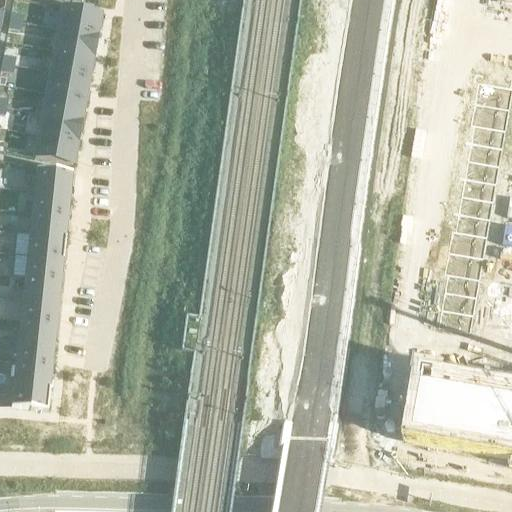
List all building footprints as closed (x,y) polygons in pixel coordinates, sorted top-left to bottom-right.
[(100,17),(62,10),(58,32),(95,39),(100,17)] [(23,18),(11,15),(9,23),(21,25),(23,18)] [(21,25),(9,23),(8,31),(20,33),(21,25)] [(95,39),(58,32),(54,53),(91,60),(95,39)] [(91,60),(54,53),(50,75),(88,82),(91,60)] [(15,60),(3,58),(1,66),(13,68),(15,60)] [(13,68),(1,66),(0,74),(12,76),(13,68)] [(88,82),(50,75),(46,96),(84,103),(88,82)] [(477,84),(474,106),(510,112),(511,99),(511,89),(481,84),(477,84)] [(84,103),(46,96),(42,117),(80,124),(84,103)] [(474,106),(470,127),(506,133),(510,112),(474,106)] [(80,124),(42,117),(38,138),(76,145),(80,124)] [(470,127),(473,128),(470,145),(503,151),(506,133),(470,127)] [(76,145),(38,138),(34,161),(72,168),(76,145)] [(470,145),(467,163),(500,169),(503,151),(470,145)] [(467,163),(464,181),(497,186),(500,169),(467,163)] [(71,175),(36,171),(33,194),(69,198),(71,175)] [(464,181),(461,198),(494,204),(497,186),(464,181)] [(33,194),(31,215),(67,219),(69,198),(33,194)] [(461,198),(458,216),(491,222),(494,204),(461,198)] [(31,215),(29,237),(64,241),(67,219),(31,215)] [(451,233),(487,240),(491,222),(458,216),(455,233),(451,233)] [(451,233),(448,254),(484,261),(487,240),(451,233)] [(29,237),(26,258),(62,262),(63,262),(65,241),(64,241),(29,237)] [(448,254),(444,276),(480,282),(484,261),(448,254)] [(26,258),(24,280),(60,284),(62,262),(26,258)] [(444,276),(447,277),(444,294),(477,300),(480,282),(444,276)] [(24,280),(22,301),(58,305),(60,284),(24,280)] [(511,287),(504,286),(502,296),(511,297),(511,287)] [(444,294),(441,312),(474,318),(477,300),(444,294)] [(22,301),(20,323),(55,327),(58,305),(22,301)] [(441,312),(437,330),(449,332),(450,332),(450,333),(459,335),(459,334),(471,336),(474,318),(441,312)] [(499,312),(497,322),(510,324),(511,315),(499,312)] [(497,322),(496,331),(509,333),(510,324),(497,322)] [(20,323),(17,344),(53,348),(55,327),(20,323)] [(17,344),(15,366),(51,370),(53,348),(17,344)] [(15,366),(13,387),(49,391),(51,370),(15,366)] [(415,435),(414,438),(511,455),(511,393),(435,380),(434,380),(425,378),(422,394),(420,407),(417,423),(415,435)] [(13,387),(10,410),(29,412),(47,414),(48,400),(49,391),(13,387)]
